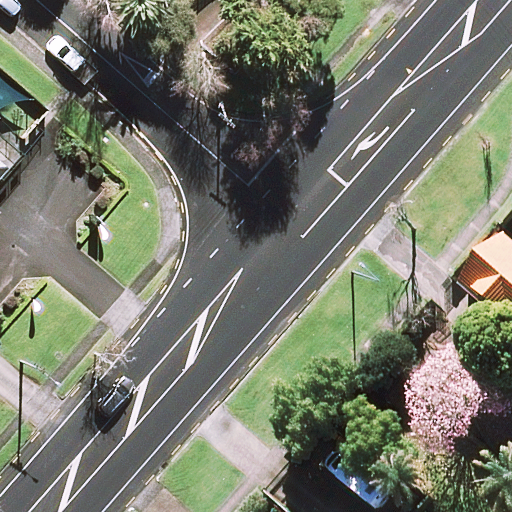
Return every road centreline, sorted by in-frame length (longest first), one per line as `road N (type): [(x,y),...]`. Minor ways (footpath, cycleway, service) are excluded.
road 1 (secondary): [(56,511),(200,340),(284,212)]
road 2 (residential): [(38,0),(284,212)]
road 3 (secondary): [(284,212),(496,0)]
